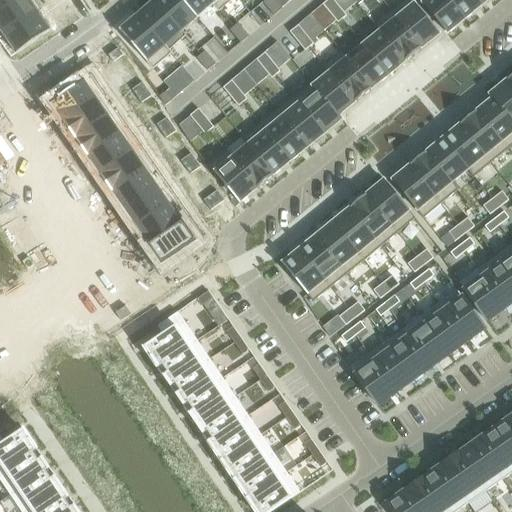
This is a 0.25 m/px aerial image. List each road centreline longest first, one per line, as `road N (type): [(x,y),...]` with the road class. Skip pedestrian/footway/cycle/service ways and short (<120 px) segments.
road 1 (residential): [(511,4),(241,222),(234,235),(246,271)]
road 2 (residential): [(246,271),(381,467)]
road 3 (residential): [(0,73),(8,85),(128,0)]
road 4 (residential): [(511,376),(381,467)]
